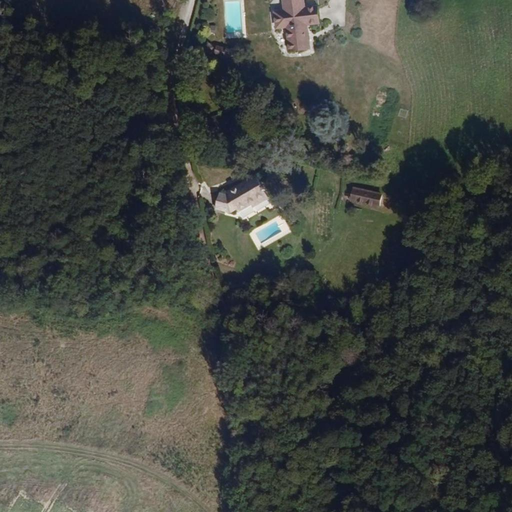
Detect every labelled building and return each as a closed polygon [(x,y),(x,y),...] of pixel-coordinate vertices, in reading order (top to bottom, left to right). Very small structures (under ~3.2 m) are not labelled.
[(309,26),(318,25),(315,0),(271,0),(274,29),(285,28),(287,53),(311,52),(309,26)] [(342,40),(345,28),(327,24),(324,35),(342,40)] [(359,32),(345,28),(342,40),(324,35),(314,33),(311,49),(320,51),(314,75),(331,80),(338,56),(352,60),(359,32)] [(231,210),(234,214),(249,207),(251,209),(266,201),(255,176),(223,191),(224,195),(221,196),(218,195),(215,197),(210,206),(225,214),(231,210)] [(379,208),(382,195),(353,188),(350,200),(379,208)] [(172,224),(159,212),(152,220),(166,231),(172,224)]
